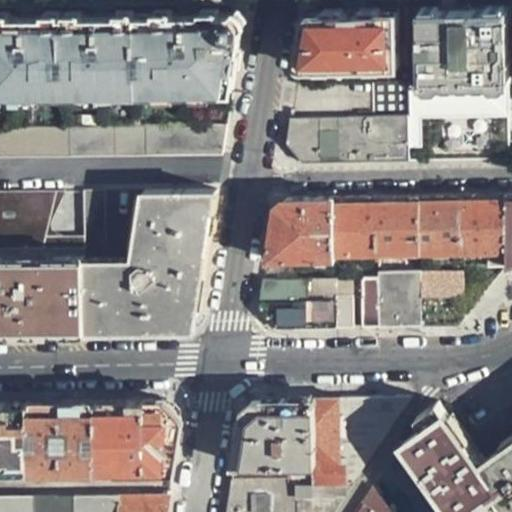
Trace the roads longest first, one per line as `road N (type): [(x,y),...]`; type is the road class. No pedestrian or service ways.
road 1 (residential): [(218,365),(442,365),(511,342)]
road 2 (residential): [(249,180),(511,175)]
road 3 (residential): [(0,367),(218,365)]
road 4 (residential): [(249,180),(218,365)]
road 5 (residential): [(278,0),(249,180)]
road 6 (residential): [(218,365),(194,511)]
